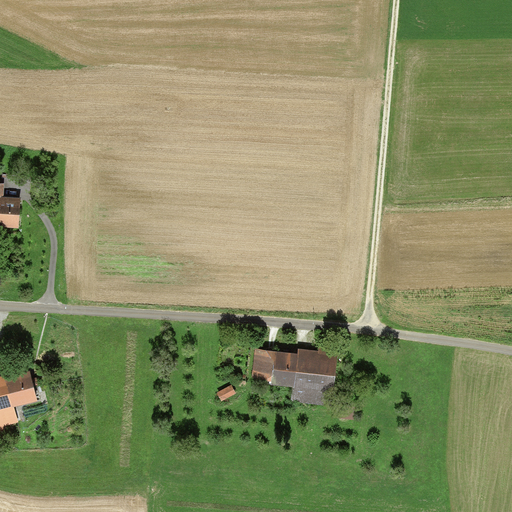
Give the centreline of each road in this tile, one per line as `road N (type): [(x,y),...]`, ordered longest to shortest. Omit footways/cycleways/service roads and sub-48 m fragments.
road 1 (unclassified): [(0,305),(364,330),(511,352)]
road 2 (track): [(364,330),(394,0)]
